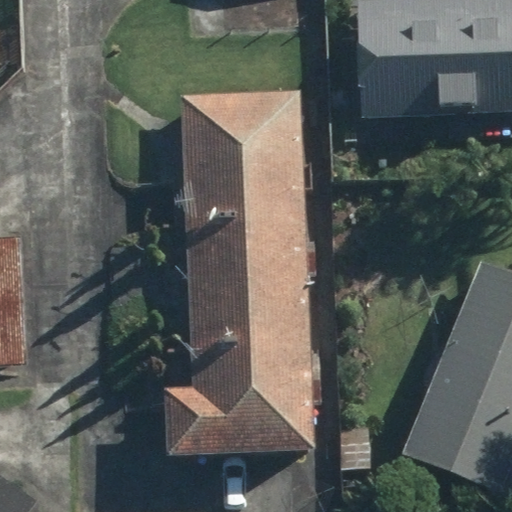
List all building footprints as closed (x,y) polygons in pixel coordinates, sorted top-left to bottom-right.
[(511,2),(356,0),(354,127),(511,129),(511,2)] [(305,102),(185,108),(198,398),(170,399),(173,470),(321,463),(305,102)] [(30,257),(0,257),(0,380),(30,381),(30,257)] [(511,511),(511,278),(483,266),(398,466),(507,511),(511,511)] [(40,511),(0,483),(0,511),(40,511)]
